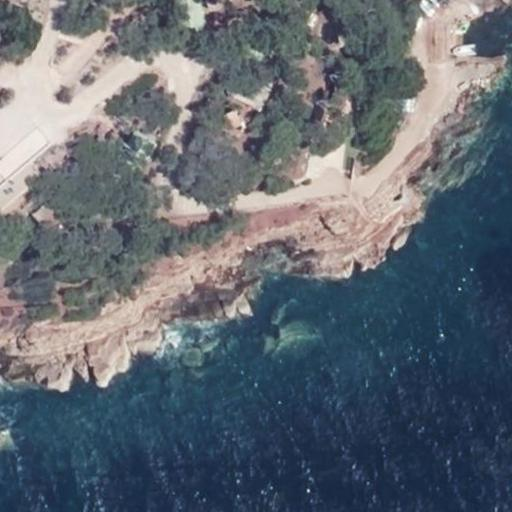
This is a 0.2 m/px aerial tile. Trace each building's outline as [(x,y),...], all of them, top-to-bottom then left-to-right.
[(193,0),(198,11),(227,0),(193,0)] [(246,113),(232,106),(223,124),(236,130),(246,113)] [(0,159),(0,173),(7,181),(49,142),(34,127),(0,159)] [(159,140),(155,137),(143,130),(141,129),(128,146),(114,167),(133,180),(159,140)] [(49,200),(31,215),(46,233),(64,219),(49,200)]
